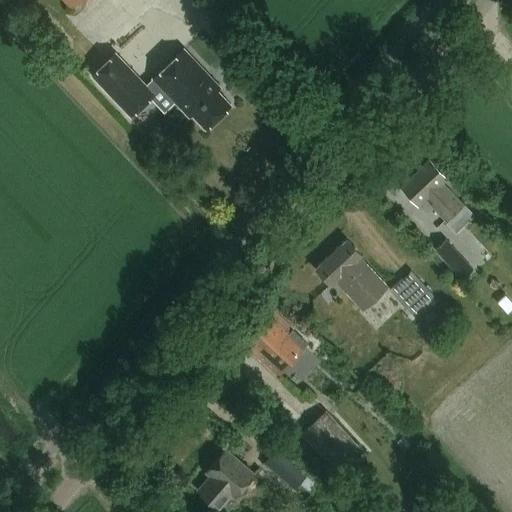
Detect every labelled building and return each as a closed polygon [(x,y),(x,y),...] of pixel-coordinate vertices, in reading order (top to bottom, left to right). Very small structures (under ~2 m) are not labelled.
[(115,51),(92,73),(131,114),(154,92),(153,91),(160,84),(189,114),(192,111),(208,128),(231,105),(217,90),(221,86),(184,47),(153,76),(154,77),(146,84),(115,51)] [(446,177),(429,158),(400,186),(417,204),(425,197),(446,220),(463,204),(441,181),(446,177)] [(362,309),(387,286),(360,256),(361,255),(346,238),(315,267),(331,284),(335,280),(362,309)] [(278,375),(307,344),(271,310),(263,319),(260,316),(238,339),(278,375)] [(334,469),(358,447),(326,411),(301,433),(334,469)] [(293,488),(307,471),(276,445),(262,462),(293,488)] [(198,490),(219,508),(232,493),(235,496),(254,473),(225,448),(206,471),(210,475),(198,490)]
